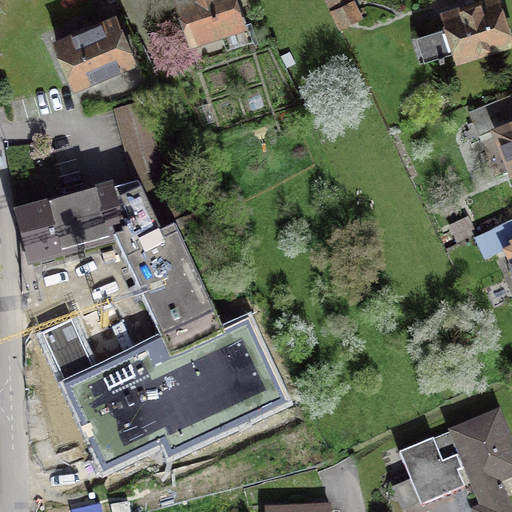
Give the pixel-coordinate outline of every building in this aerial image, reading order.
[(235,0),(170,0),(187,50),(246,30),(235,0)] [(355,0),(325,0),(340,33),(365,22),(355,0)] [(511,41),(497,0),(478,0),(439,14),(457,65),(511,45),(511,41)] [(115,16),(49,44),(70,94),(136,67),(115,16)] [(147,101),(114,109),(133,184),(166,175),(147,101)] [(208,103),(194,107),(200,127),(214,123),(208,103)] [(511,118),(490,127),(511,180),(511,179),(511,118)] [(132,191),(10,222),(27,279),(114,248),(155,340),(160,352),(219,326),(173,236),(158,243),(132,191)] [(511,251),(500,257),(511,280),(511,251)] [(160,352),(155,340),(60,383),(100,471),(160,444),(167,461),(292,405),(250,312),(219,326),(160,352)] [(432,447),(402,461),(424,511),(425,511),(473,490),(482,508),(473,511),(511,511),(511,503),(505,487),(511,484),(511,445),(499,416),(450,438),(459,458),(442,469),(432,447)] [(313,436),(296,435),(293,464),(310,466),(313,436)]
